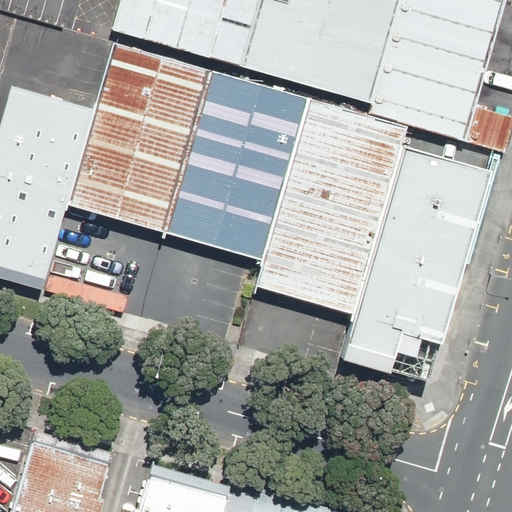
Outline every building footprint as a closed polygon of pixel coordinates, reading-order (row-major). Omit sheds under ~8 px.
[(207,68),(238,77),(259,0),(127,0),(115,43),(207,68)] [(306,96),(367,113),(398,0),(293,0),(292,6),(271,0),(259,0),(238,77),(306,96)] [(398,0),(367,113),(463,139),(501,0),(398,0)] [(115,43),(98,107),(70,207),(161,232),(207,68),(115,43)] [(238,77),(207,68),(161,232),(160,236),(260,264),(306,96),(238,77)] [(12,83),(0,123),(0,268),(49,282),(70,207),(98,107),(12,83)] [(367,113),(306,96),(260,264),(253,287),(349,313),(402,122),(367,113)] [(463,139),(402,122),(349,313),(340,346),(431,371),(493,147),(463,139)] [(107,511),(122,460),(41,437),(19,511),(107,511)] [(312,511),(152,467),(140,511),(312,511)]
